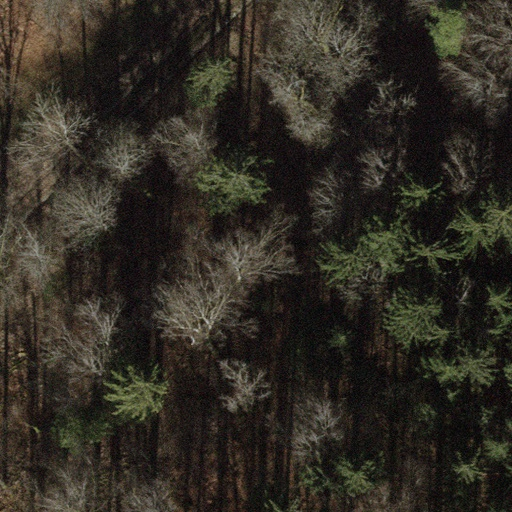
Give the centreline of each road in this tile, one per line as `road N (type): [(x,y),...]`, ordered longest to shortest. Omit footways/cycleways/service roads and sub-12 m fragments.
road 1 (track): [(348,0),(350,94),(235,511)]
road 2 (track): [(0,230),(239,0)]
